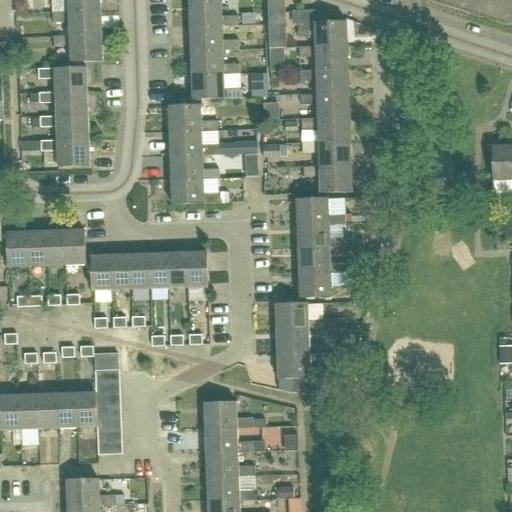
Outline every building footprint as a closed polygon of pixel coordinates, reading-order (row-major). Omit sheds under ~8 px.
[(101,13),(100,0),(68,0),(69,12),(69,14),(101,13)] [(223,27),(239,26),(238,16),(223,17),(222,2),(190,3),(191,28),(223,27)] [(269,13),(288,13),(288,2),(268,2),(269,13)] [(102,37),(101,13),(69,14),(69,12),(53,13),(53,24),(69,23),(70,37),(70,38),(102,37)] [(243,13),(244,24),(257,24),(256,13),(243,13)] [(299,39),(315,38),(315,47),(315,49),(347,48),(347,23),(299,25),(299,39)] [(223,41),(223,27),(191,28),(192,52),(224,50),(224,51),(240,50),(239,40),(223,41)] [(103,62),(102,37),(70,38),(70,37),(54,38),(55,48),(70,47),(71,63),(103,62)] [(287,39),(270,40),(270,49),(290,48),(290,41),(287,39)] [(347,48),(315,49),(315,47),(300,47),(300,58),(316,57),(316,71),(316,73),(348,72),(347,48)] [(224,65),(224,51),(224,50),(192,52),(193,75),(224,74),(224,75),(240,75),(240,64),(224,65)] [(56,95),(88,94),(87,69),(56,70),(39,70),(40,81),(55,80),(56,94),(56,95)] [(349,96),(348,72),(316,73),(316,71),(301,72),(301,82),(317,82),(317,95),(317,97),(349,96)] [(225,89),(224,75),(224,74),(193,75),(193,100),(241,98),(241,88),(225,89)] [(88,94),(56,95),(56,94),(40,94),(40,105),(56,104),(56,118),(57,119),(89,118),(88,94)] [(349,96),(317,97),(317,95),(301,95),(302,106),(317,106),(318,119),(318,121),(350,120),(349,96)] [(202,131),(202,133),(218,133),(218,122),(202,122),(201,106),(169,107),(170,132),(202,131)] [(89,118),(57,119),(56,118),(41,119),(41,129),(57,128),(57,142),(58,143),(90,142),(89,118)] [(351,144),(350,120),(318,121),(318,119),(302,120),(303,130),(318,129),(319,144),(319,145),(351,144)] [(203,146),(202,133),(202,131),(170,132),(171,157),(203,155),(203,156),(219,156),(219,146),(203,146)] [(90,142),(58,143),(57,142),(42,143),(42,152),(58,152),(59,168),(91,167),(90,142)] [(257,143),(235,143),(235,155),(257,154),(257,143)] [(352,168),(351,144),(319,145),(319,144),(303,144),(303,154),(319,154),(319,168),(319,169),(352,168)] [(265,159),(282,158),(281,145),(264,145),(265,159)] [(494,182),(511,181),(511,146),(493,147),(494,182)] [(204,171),(203,156),(203,155),(171,157),(172,181),(204,179),(204,181),(220,180),(220,170),(204,171)] [(259,155),(247,155),(247,167),(260,166),(259,155)] [(353,193),(352,168),(319,169),(319,168),(304,168),(305,178),(320,178),(320,194),(353,193)] [(204,194),(204,181),(204,179),(172,181),(173,205),(173,206),(221,204),(220,194),(204,194)] [(330,225),(330,226),(346,225),(346,215),(330,216),(329,199),(297,200),(298,226),(330,225)] [(347,250),(347,239),(330,240),(330,226),(330,225),(298,226),(299,250),(331,249),(331,250),(347,250)] [(65,232),(66,266),(86,266),(85,231),(65,232)] [(48,267),(66,266),(65,232),(47,233),(48,267)] [(9,268),(29,267),(28,233),(8,234),(9,268)] [(29,267),(48,267),(47,233),(28,233),(29,267)] [(347,239),(347,250),(363,249),(363,239),(347,239)] [(497,252),(509,251),(509,241),(497,242),(497,252)] [(299,274),(332,273),(332,275),(348,274),(347,263),(331,264),(331,250),(331,249),(299,250),(299,274)] [(187,254),(188,289),(208,288),(207,253),(187,254)] [(169,289),(188,289),(187,254),(168,255),(169,289)] [(132,290),(151,290),(150,255),(131,256),(132,290)] [(151,290),(169,289),(168,255),(150,255),(151,290)] [(113,291),(132,290),(131,256),(112,257),(113,291)] [(93,292),(113,291),(112,257),(92,257),(93,292)] [(332,289),(332,275),(332,273),(299,274),(300,299),(332,298),(349,298),(349,288),(332,289)] [(68,306),(81,306),(80,295),(68,296),(68,306)] [(50,307),(62,306),(62,296),(49,297),(50,307)] [(19,308),(31,307),(31,297),(18,297),(19,308)] [(31,297),(31,307),(43,307),(43,297),(31,297)] [(345,330),(345,320),(309,321),(309,305),(277,306),(277,331),(310,330),(309,331),(345,330)] [(134,329),(146,328),(145,318),(133,318),(134,329)] [(96,330),(108,330),(108,319),(96,320),(96,330)] [(115,330),(127,329),(127,319),(115,319),(115,330)] [(310,345),(309,331),(310,330),(277,331),(278,355),(310,354),(310,355),(326,355),(326,344),(310,345)] [(348,349),(357,348),(360,348),(359,330),(347,330),(348,349)] [(6,345),(18,345),(18,335),(6,335),(6,345)] [(190,347),(202,347),(202,336),(190,337),(190,347)] [(171,348),(183,347),(183,337),(171,337),(171,348)] [(153,348),(165,348),(164,338),(153,338),(153,348)] [(63,359),(75,358),(75,348),(63,349),(63,359)] [(81,358),(94,358),(94,348),(81,348),(81,358)] [(511,348),(501,349),(501,364),(511,363),(511,348)] [(25,365),(38,365),(37,354),(25,355),(25,365)] [(44,364),(57,364),(57,354),(44,354),(44,364)] [(96,371),(120,371),(119,354),(95,355),(96,371)] [(311,369),(310,355),(310,354),(278,355),(279,380),(291,379),(291,393),(324,397),(323,379),(327,379),(327,369),(311,369)] [(96,384),(120,383),(120,371),(96,371),(96,384)] [(96,396),(120,395),(120,383),(96,384),(96,393),(96,396)] [(98,428),(97,419),(97,408),(96,396),(96,393),(77,394),(78,429),(98,428)] [(59,429),(78,429),(77,394),(58,395),(59,429)] [(22,431),(40,430),(39,395),(20,396),(22,431)] [(40,430),(59,429),(58,395),(39,395),(40,430)] [(97,408),(121,407),(120,395),(96,396),(97,408)] [(2,431),(22,431),(20,396),(1,397),(2,431)] [(188,419),(187,401),(174,401),(174,419),(188,419)] [(238,428),(238,430),(253,429),(253,419),(238,419),(237,403),(205,405),(206,430),(238,428)] [(97,419),(121,418),(121,407),(97,408),(97,419)] [(98,431),(122,430),(121,418),(97,419),(98,428),(98,431)] [(276,439),(275,419),(256,420),(257,439),(276,439)] [(238,430),(238,428),(206,430),(207,454),(239,452),(239,455),(265,454),(264,443),(239,444),(238,430)] [(98,443),(122,442),(122,430),(98,431),(98,443)] [(287,453),(299,452),(298,436),(287,437),(287,453)] [(122,442),(98,443),(99,456),(123,455),(122,442)] [(239,468),(239,455),(239,452),(207,454),(208,478),(240,476),(240,479),(255,478),(255,467),(239,468)] [(208,502),(241,500),(240,502),(256,501),(256,491),(240,492),(240,479),(240,476),(208,478),(208,502)] [(100,505),(100,507),(116,506),(115,496),(100,497),(99,480),(67,482),(68,507),(100,505)] [(282,490),(282,498),(293,498),(293,489),(282,490)] [(208,511),(240,511),(240,502),(241,500),(208,502),(208,511)]
